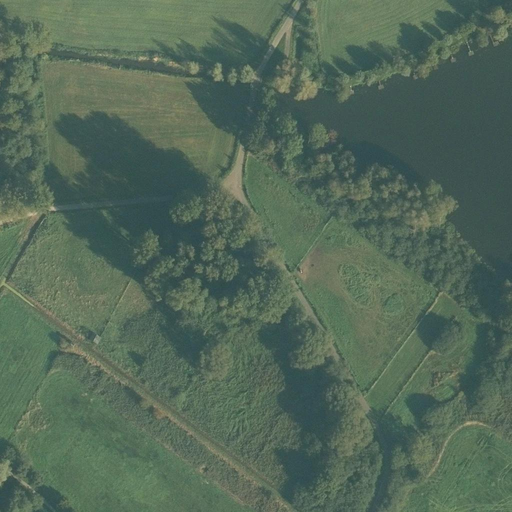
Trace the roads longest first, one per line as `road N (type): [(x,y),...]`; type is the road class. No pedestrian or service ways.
road 1 (track): [(237,192),(385,448),(387,474),(373,511)]
road 2 (track): [(0,225),(43,210),(237,192)]
road 3 (track): [(302,0),(258,71),(237,192)]
